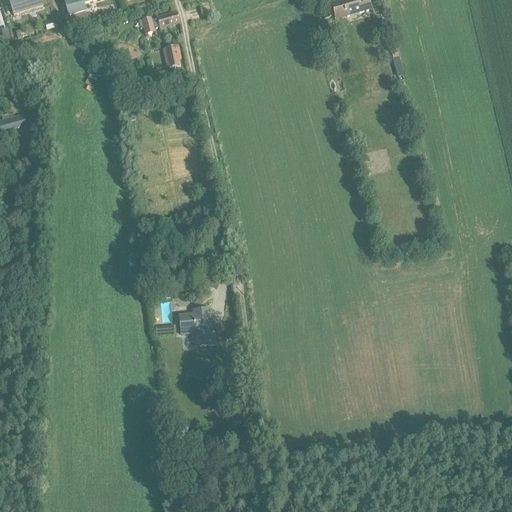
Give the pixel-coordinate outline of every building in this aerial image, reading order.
[(39,0),(23,0),(10,4),(14,20),(43,11),(39,0)] [(68,0),(70,5),(65,7),(69,20),(65,21),(67,29),(89,22),(85,8),(96,4),(94,0),(68,0)] [(331,9),(327,10),(330,20),(334,18),(335,24),(372,13),(368,0),(363,0),(358,2),(357,0),(353,0),(330,7),(331,9)] [(152,20),(139,24),(141,32),(144,31),(145,38),(156,35),(155,31),(159,30),(160,31),(180,26),(177,16),(153,22),(152,20)] [(53,21),(44,24),(47,34),(56,32),(53,21)] [(323,21),(317,23),(319,31),(326,30),(323,21)] [(395,45),(389,47),(395,68),(401,67),(395,45)] [(179,48),(162,52),(167,71),(181,68),(179,62),(182,61),(179,48)] [(133,109),(125,109),(128,124),(135,123),(133,109)] [(3,123),(0,123),(0,133),(1,136),(37,126),(34,115),(15,120),(14,117),(8,116),(1,117),(3,123)] [(421,249),(407,252),(408,258),(422,256),(421,249)] [(214,281),(212,288),(223,291),(225,285),(214,281)] [(193,317),(179,319),(181,339),(192,338),(193,351),(215,349),(214,338),(211,339),(210,336),(211,336),(209,313),(192,315),(193,317)] [(175,329),(156,331),(157,340),(177,338),(175,329)]
